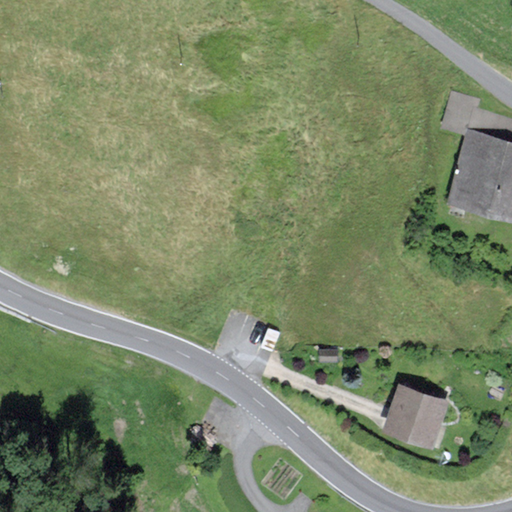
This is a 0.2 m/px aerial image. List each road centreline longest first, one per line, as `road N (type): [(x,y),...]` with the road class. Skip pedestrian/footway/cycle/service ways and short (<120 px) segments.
road 1 (secondary): [(0,287),(194,362),(232,384),(356,490),(397,511)]
road 2 (unclassified): [(511,94),(372,0)]
